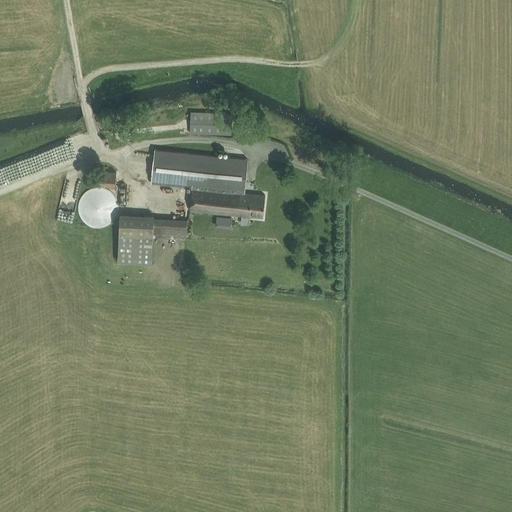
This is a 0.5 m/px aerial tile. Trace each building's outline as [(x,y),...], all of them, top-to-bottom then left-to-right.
[(190,134),(231,135),(231,114),(191,112),(190,134)] [(190,210),(264,218),(266,196),(244,193),(247,159),(155,149),(151,183),(192,187),(190,210)] [(100,170),(99,185),(115,187),(116,171),(100,170)] [(82,217),(86,222),(91,226),(97,227),(103,227),(109,225),(114,221),(117,216),(119,210),(119,204),(117,199),(113,194),(108,190),(102,188),(96,188),(90,190),(85,194),(81,199),(80,205),(80,212),(82,217)] [(202,220),(209,222),(211,214),(204,212),(202,220)] [(120,213),(118,242),(117,261),(151,263),(153,237),(186,239),(187,219),(154,217),(154,215),(120,213)]
